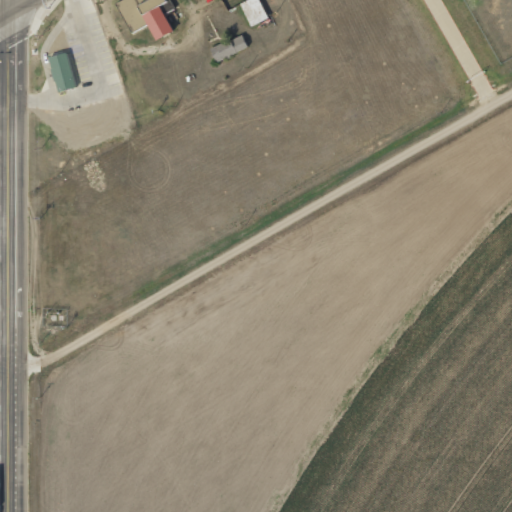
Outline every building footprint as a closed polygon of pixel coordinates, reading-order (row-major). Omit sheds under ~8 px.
[(123,0),(134,19),(149,10),(159,29),(177,19),(165,0),(123,0)] [(242,0),(252,17),(270,8),(265,0),(242,0)] [(212,38),(220,52),(250,37),(243,23),(212,38)] [(215,62),(248,48),(242,34),(209,48),(215,62)] [(49,45),(59,78),(76,73),(67,39),(49,45)]
